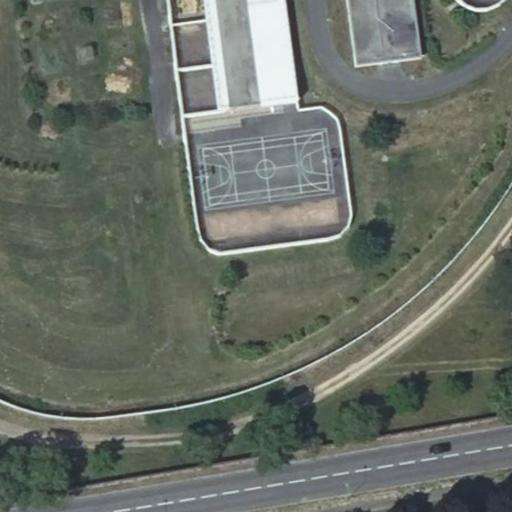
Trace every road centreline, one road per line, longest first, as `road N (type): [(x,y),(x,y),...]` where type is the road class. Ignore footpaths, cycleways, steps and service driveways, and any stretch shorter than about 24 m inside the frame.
road 1 (track): [(0,422),(65,439),(128,443),(184,439),(284,410),(418,326),(511,226)]
road 2 (residential): [(111,511),(511,444)]
